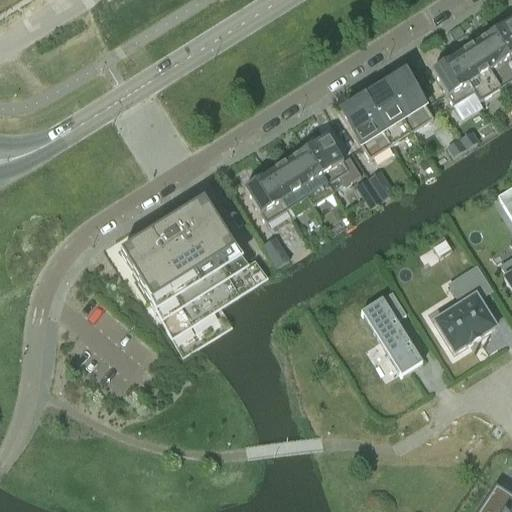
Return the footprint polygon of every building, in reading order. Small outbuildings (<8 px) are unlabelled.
[(511,24),(492,37),(511,68),(511,24)] [(511,84),(511,68),(492,37),(471,50),(499,93),(511,84)] [(499,93),(471,50),(450,63),(472,98),(478,106),(499,93)] [(472,98),(450,63),(430,76),(452,110),(472,98)] [(432,124),(409,89),(403,79),(383,91),(411,137),(432,124)] [(378,86),(374,80),(367,85),(370,91),(378,86)] [(411,137),(383,91),(362,104),(391,150),(411,137)] [(391,150),(362,104),(342,117),(340,118),(346,128),(346,129),(368,164),(391,150)] [(476,146),(470,136),(458,144),(464,153),(476,146)] [(347,176),(325,141),(305,154),(327,189),(347,176)] [(464,153),(458,144),(446,151),(452,161),(464,153)] [(332,197),(327,189),(305,154),(283,168),(305,203),(310,211),(332,197)] [(305,203),(283,168),(264,180),(286,215),(289,213),(305,203)] [(393,198),(378,175),(366,183),(381,206),(393,198)] [(286,215),(264,180),(242,193),(264,228),(286,215)] [(381,206),(366,183),(354,190),(368,213),(381,206)] [(511,190),(497,200),(511,225),(511,190)] [(202,205),(119,257),(172,341),(264,283),(253,265),(244,271),(202,205)] [(294,221),(289,213),(286,215),(291,223),(294,221)] [(288,264),(274,242),(262,249),(276,271),(288,264)] [(511,262),(499,270),(506,280),(502,282),(511,297),(511,262)] [(460,281),(473,301),(474,300),(476,303),(490,295),(475,271),(460,281)] [(421,367),(395,326),(405,319),(391,297),(359,317),(400,380),(421,367)] [(493,331),(476,303),(474,300),(473,301),(433,326),(453,357),(467,348),(468,349),(480,341),(479,340),(493,331)] [(479,511),(510,511),(511,509),(511,504),(493,492),(479,511)]
